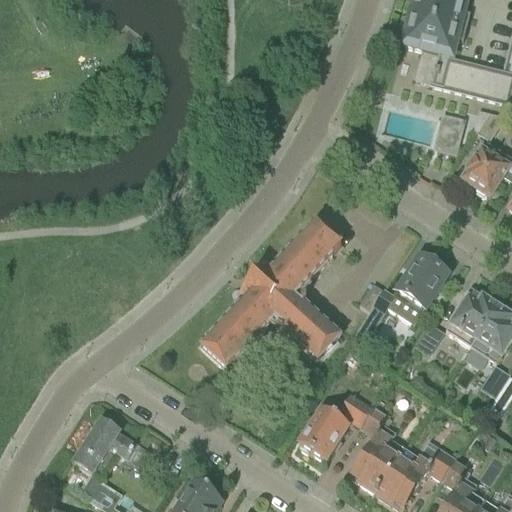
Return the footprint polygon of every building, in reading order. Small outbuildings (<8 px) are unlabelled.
[(511,33),(503,71),(507,72),(505,80),(448,66),(449,63),(450,63),(454,46),(462,47),(468,21),(461,19),(465,2),(457,0),(414,0),(402,51),(439,61),(438,64),(431,91),(511,111),(511,33)] [(472,136),(477,139),(489,120),(477,117),(472,136)] [(477,139),(476,140),(488,148),(489,147),(503,123),(489,120),(477,139)] [(458,148),(439,143),(436,157),(455,162),(458,148)] [(472,169),(461,186),(472,193),(472,194),(474,196),(474,198),(483,204),(485,202),(488,203),(499,187),(501,183),(511,189),(511,186),(511,163),(510,166),(485,150),(482,154),(472,169)] [(261,273),(239,297),(238,296),(237,296),(236,296),(235,296),(233,297),(233,298),(232,299),(232,300),(233,301),(233,302),(236,305),(205,338),(209,342),(199,353),(225,377),(266,332),(274,339),(277,335),(314,368),(339,341),(302,307),(305,304),(298,297),(339,252),(312,228),(302,238),(299,235),(268,269),(266,267),(265,267),(264,266),(263,266),(262,266),(261,267),(261,268),(260,269),(260,270),(260,271),(261,272),(261,273)] [(368,318),(360,331),(371,338),(384,318),(410,335),(420,320),(434,297),(445,281),(442,279),(442,275),(435,270),(431,272),(418,263),(392,303),(382,297),(381,297),(382,298),(369,319),(368,318)] [(358,312),(369,319),(382,298),(371,291),(358,312)] [(444,337),(469,354),(495,313),(492,311),(491,307),(487,304),(483,305),(480,303),(479,304),(470,297),(447,332),(444,337)] [(495,313),(469,354),(494,370),(511,342),(511,324),(511,323),(508,321),(507,317),(502,314),(498,315),(495,313)] [(414,350),(428,359),(441,340),(427,331),(414,350)] [(495,403),(496,400),(508,383),(494,374),(481,394),(495,403)] [(495,403),(487,414),(499,422),(511,401),(511,385),(508,383),(496,400),(495,403)] [(352,429),(360,434),(374,413),(373,412),(372,414),(350,399),(334,424),(320,415),(297,451),(300,453),(299,454),(308,460),(309,458),(324,468),(347,432),(350,434),(352,429)] [(349,484),(374,501),(404,456),(389,446),(390,445),(391,445),(395,439),(386,433),(390,425),(388,424),(389,422),(374,413),(360,434),(375,444),(349,484)] [(461,425),(458,431),(471,439),(474,433),(461,425)] [(100,428),(74,469),(91,480),(81,497),(90,503),(87,507),(95,511),(113,511),(119,503),(97,489),(101,483),(103,484),(117,462),(126,467),(135,454),(117,442),(119,440),(100,428)] [(404,456),(374,501),(391,511),(403,511),(426,477),(440,487),(455,465),(440,455),(428,447),(422,456),(417,464),(404,456)] [(444,511),(480,511),(484,507),(470,499),(475,491),(466,485),(469,479),(467,478),(469,474),(455,465),(440,487),(455,496),(444,511)] [(219,511),(222,507),(209,499),(209,496),(200,490),(197,492),(193,489),(178,511),(219,511)] [(490,511),(484,507),(480,511),(511,511),(511,501),(508,499),(499,511),(490,511)]
